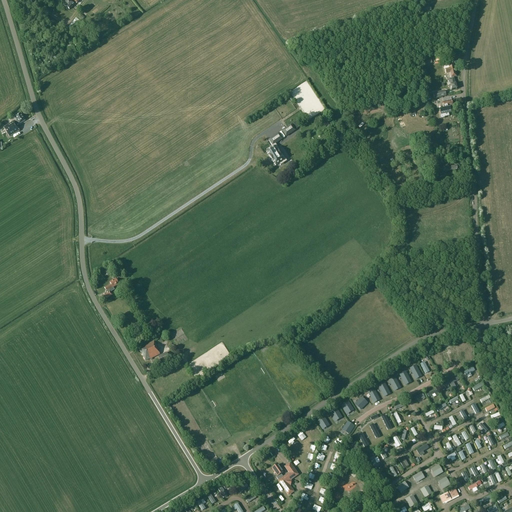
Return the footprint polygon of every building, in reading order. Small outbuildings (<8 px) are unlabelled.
[(80,1),(81,0),(60,0),(60,2),(66,7),(65,7),(66,8),(66,9),(67,10),(68,10),(69,10),(74,4),(71,2),(72,0),(76,4),(80,0),(80,1)] [(453,65),(448,66),(448,68),(444,69),(446,74),(450,73),(451,78),(456,77),(453,65)] [(457,89),(454,78),(448,80),(449,83),(451,91),(457,89)] [(451,98),(442,100),(443,102),(442,102),(443,107),(444,107),(444,109),(439,111),(440,115),(439,115),(440,119),(444,118),(444,117),(449,116),(448,113),(451,113),(450,109),(449,109),(449,107),(453,106),(451,98)] [(5,132),(24,121),(20,115),(1,125),(5,132)] [(291,133),(288,127),(279,133),(282,139),(291,133)] [(260,133),(257,128),(251,131),(253,136),(260,133)] [(292,161),(281,145),(277,148),(277,147),(276,146),(275,144),(282,139),(278,134),(275,136),(269,140),(272,146),(274,148),(267,153),(267,152),(266,153),(267,153),(270,158),(269,158),(270,158),(272,161),(275,166),(276,166),(277,165),(280,169),(292,161)] [(291,135),(283,140),(286,146),(294,140),(291,135)] [(230,155),(228,157),(235,167),(237,166),(230,155)] [(447,164),(443,164),(444,168),(442,168),(443,172),(457,169),(456,166),(448,167),(447,164)] [(300,170),(296,165),(291,169),(295,174),(300,170)] [(118,286),(115,280),(109,283),(110,285),(104,289),(106,292),(105,292),(106,294),(101,297),(103,301),(112,296),(110,292),(109,290),(112,289),(118,286)] [(150,360),(160,355),(158,351),(158,350),(154,342),(143,347),(144,348),(140,350),(145,361),(150,359),(150,360)] [(164,342),(158,345),(160,351),(166,348),(164,342)] [(462,342),(455,346),(458,350),(465,346),(462,342)] [(158,357),(159,358),(152,362),(154,365),(160,362),(161,364),(170,360),(166,353),(158,357)] [(476,394),(482,387),(478,384),(473,392),(476,394)] [(379,395),(383,393),(379,385),(375,387),(379,395)] [(417,402),(425,396),(422,393),(415,398),(417,402)] [(457,404),(456,403),(459,401),(456,396),(449,401),(453,407),(457,404)] [(362,408),(366,406),(362,397),(358,398),(362,408)] [(482,405),(491,401),(489,397),(480,401),(482,405)] [(468,415),(470,419),(479,415),(477,410),(468,415)] [(491,416),(493,421),(500,418),(499,414),(496,415),(494,411),(488,413),(489,417),(491,416)] [(448,419),(454,428),(457,426),(452,417),(448,419)] [(481,424),(478,428),(484,435),(488,431),(481,424)] [(455,443),(454,445),(456,448),(461,445),(455,436),(452,438),(455,443)] [(417,463),(422,461),(417,450),(412,452),(417,463)] [(449,462),(451,460),(452,463),(456,461),(455,458),(457,457),(455,453),(447,458),(449,462)] [(398,460),(404,470),(406,469),(406,468),(409,466),(404,457),(398,460)] [(289,473),(283,477),(281,474),(283,473),(277,465),(272,469),(277,476),(275,478),(278,481),(287,495),(293,491),(289,486),(290,480),(298,475),(290,463),(284,467),(289,473)] [(393,479),(397,477),(393,467),(389,469),(393,479)] [(432,467),(426,473),(430,476),(435,470),(432,467)] [(414,481),(422,476),(420,472),(411,477),(414,481)] [(439,497),(443,504),(458,496),(455,489),(439,497)] [(212,503),(216,501),(210,494),(207,496),(212,503)] [(247,502),(250,505),(258,498),(255,495),(247,502)] [(483,504),(492,499),(490,495),(481,499),(483,504)] [(200,499),(196,502),(201,511),(205,508),(200,499)] [(237,503),(234,506),(237,511),(239,511),(242,510),(237,503)]
